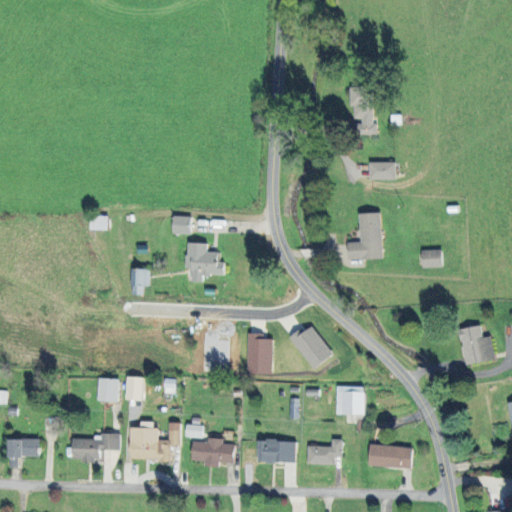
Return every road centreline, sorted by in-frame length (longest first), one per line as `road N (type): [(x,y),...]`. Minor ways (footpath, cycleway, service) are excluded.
road 1 (residential): [(447,511),(438,449),(416,398),(382,358),(306,298),(258,217),(276,0)]
road 2 (residential): [(0,481),(445,497)]
